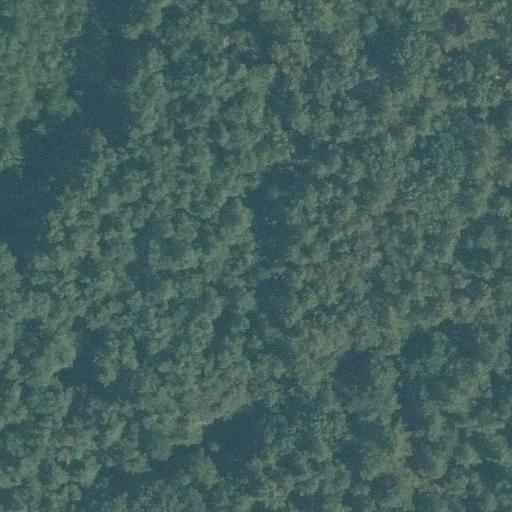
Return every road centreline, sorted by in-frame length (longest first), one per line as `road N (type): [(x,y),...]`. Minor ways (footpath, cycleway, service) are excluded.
road 1 (track): [(511,277),(25,511)]
road 2 (track): [(263,0),(254,397)]
